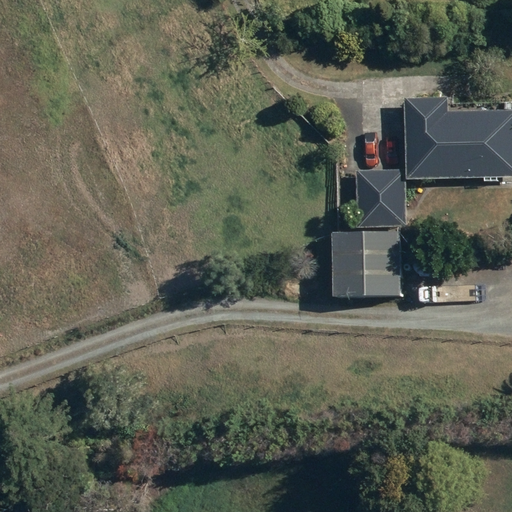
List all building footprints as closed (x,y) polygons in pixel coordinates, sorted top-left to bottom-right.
[(416,99),(418,178),(494,176),(494,181),(507,180),(507,176),(511,176),(511,109),(459,111),(459,98),(416,99)] [(360,161),(343,161),(343,193),(360,193),(360,161)] [(366,171),(367,227),(414,227),(413,171),(366,171)] [(411,230),(411,244),(423,244),(423,230),(411,230)] [(345,234),(347,296),(411,294),(409,232),(345,234)]
